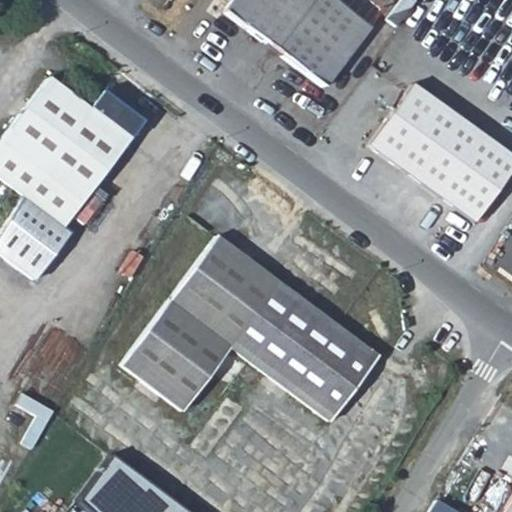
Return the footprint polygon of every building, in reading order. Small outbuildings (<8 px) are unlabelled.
[(369,23),(339,0),(231,0),(229,3),(324,80),(369,23)] [(0,146),(0,179),(26,198),(88,109),(47,80),(0,146)] [(511,160),(411,81),(365,140),(467,220),(511,163),(511,160)] [(88,109),(26,198),(0,240),(0,253),(40,282),(75,233),(66,227),(130,139),(88,109)] [(227,347),(277,280),(215,237),(120,366),(181,410),(227,347)] [(376,354),(336,324),(277,280),(227,347),(246,362),(326,420),(376,354)] [(183,511),(118,464),(81,506),(87,511),(183,511)] [(511,511),(511,490),(498,511),(511,511)] [(421,511),(451,511),(426,501),(421,511)]
